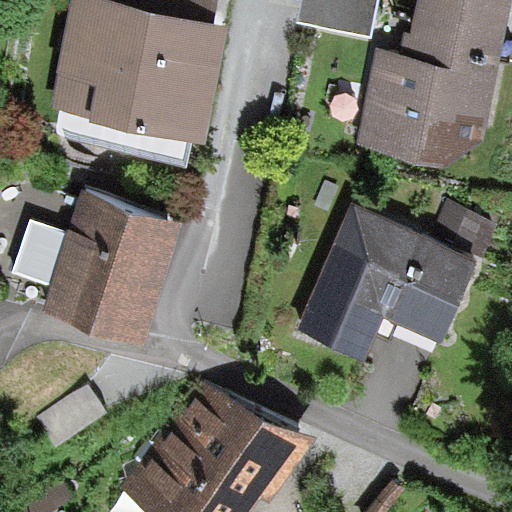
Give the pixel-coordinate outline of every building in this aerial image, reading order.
[(214,23),(98,0),(72,0),(50,110),(63,112),(58,135),(184,160),(188,142),(208,146),(231,26),(214,23)] [(98,0),(214,23),(218,0),(98,0)] [(377,0),(301,0),(297,22),(371,37),(377,0)] [(511,5),(511,0),(418,0),(413,32),(407,30),(401,57),(378,53),(360,144),(480,168),(511,5)] [(187,223),(83,188),(69,228),(28,214),(8,272),(45,285),(38,307),(146,344),(187,223)] [(430,239),(353,206),(299,333),(365,360),(384,316),(441,340),(497,225),(449,197),(430,239)] [(267,425),(202,383),(127,488),(158,511),(247,511),(262,493),(271,499),(318,438),(267,425)] [(89,387),(39,421),(55,446),(106,413),(89,387)] [(398,477),(368,511),(389,511),(411,488),(398,477)]
